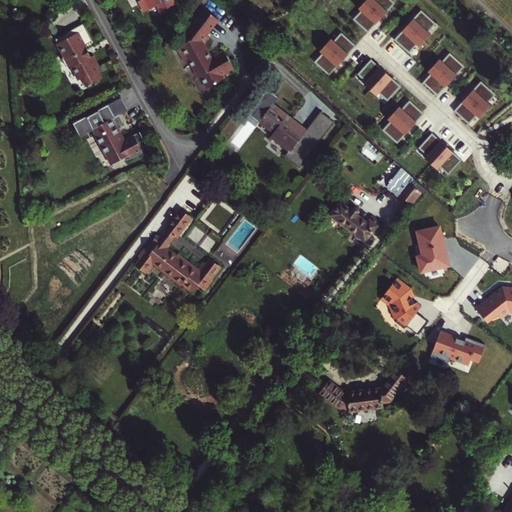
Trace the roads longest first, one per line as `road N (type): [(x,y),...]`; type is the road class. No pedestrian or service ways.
road 1 (residential): [(95,0),(181,162),(262,57),(281,75)]
road 2 (residential): [(0,374),(176,511)]
road 3 (residential): [(367,48),(478,143),(480,168),(498,184)]
